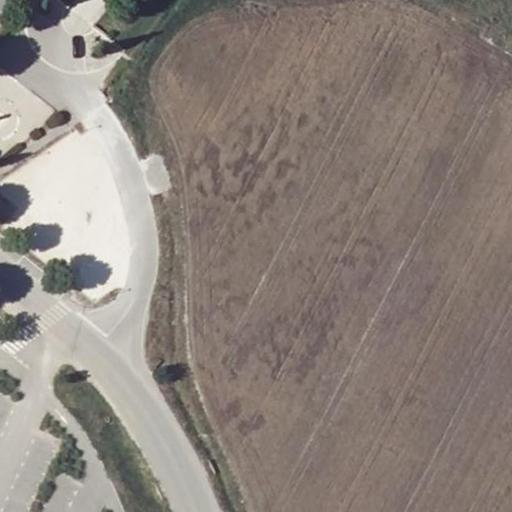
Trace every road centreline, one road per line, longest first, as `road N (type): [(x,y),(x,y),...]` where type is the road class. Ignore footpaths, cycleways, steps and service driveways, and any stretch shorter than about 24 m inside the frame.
road 1 (unclassified): [(102,0),(47,67),(91,109),(126,166),(142,219),(146,270),(134,312),(95,355)]
road 2 (unclassified): [(95,355),(146,420),(191,511)]
